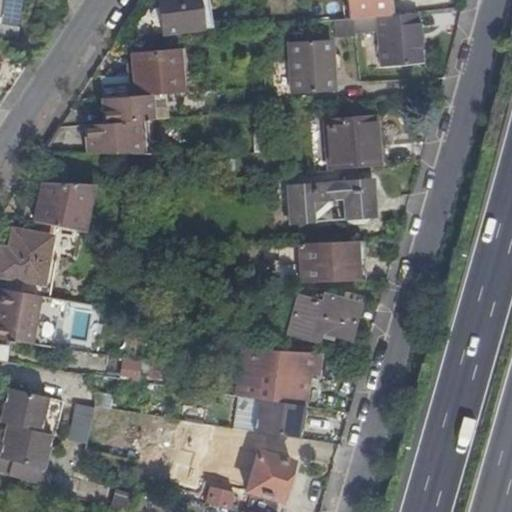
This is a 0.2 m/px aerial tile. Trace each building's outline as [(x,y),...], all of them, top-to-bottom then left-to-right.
[(20,2),(20,0),(0,0),(0,37),(8,39),(15,2),(20,2)] [(155,0),(157,9),(158,21),(160,35),(199,30),(195,0),(155,0)] [(195,0),(199,30),(210,29),(206,0),(195,0)] [(347,0),(350,19),(354,19),(386,16),(384,0),(347,0)] [(158,21),(157,9),(151,10),(148,13),(149,19),(153,22),(158,21)] [(354,19),(355,33),(381,30),(383,67),(423,64),(420,12),(386,16),(354,19)] [(334,37),(355,35),(355,33),(354,19),(350,19),(332,21),(334,37)] [(330,40),(288,43),(290,94),(333,91),(330,40)] [(133,96),(148,95),(181,93),(178,50),(131,54),(132,67),(133,96)] [(178,50),(181,93),(188,92),(185,50),(178,50)] [(99,70),(101,99),(133,96),(132,67),(99,70)] [(101,99),(102,116),(149,114),(148,95),(133,96),(101,99)] [(149,119),(149,114),(102,116),(102,123),(134,121),(149,119)] [(377,142),(385,141),(383,117),(376,118),(377,142)] [(329,147),(377,142),(376,118),(327,121),(329,147)] [(137,154),(134,121),(102,123),(83,125),(85,154),(137,154)] [(387,165),(385,141),(377,142),(379,166),(387,165)] [(379,166),(377,142),(329,147),(330,170),(379,166)] [(280,144),(268,144),(268,152),(280,151),(280,144)] [(290,222),(310,221),(314,221),(314,218),(292,219),(289,187),(370,181),(372,213),(343,215),(343,218),(376,216),(372,177),(288,184),(290,222)] [(292,219),(314,218),(314,215),(313,203),(331,201),(342,200),(343,215),(372,213),(370,181),(289,187),(292,219)] [(91,185),(40,183),(32,222),(81,232),(91,185)] [(314,215),(318,215),(332,207),(331,201),(313,203),(314,215)] [(340,242),(347,241),(346,222),(340,222),(337,220),(337,214),(318,215),(314,215),(314,218),(314,221),(310,221),(311,243),(340,242)] [(0,247),(0,253),(44,262),(49,237),(13,230),(9,249),(0,247)] [(300,283),(359,280),(357,241),(347,241),(340,242),(311,243),(298,243),(300,283)] [(44,262),(0,253),(0,274),(19,278),(19,277),(40,281),(44,262)] [(10,342),(29,345),(38,295),(0,288),(0,339),(5,341),(4,342),(9,343),(10,342)] [(349,340),(360,303),(324,293),(321,302),(297,295),(286,332),(318,342),(321,332),(349,340)] [(86,340),(91,312),(76,309),(71,337),(86,340)] [(321,353),(239,348),(232,396),(238,397),(303,407),(305,407),(309,374),(318,376),(321,353)] [(120,365),(93,361),(91,374),(118,378),(120,365)] [(54,435),(62,400),(6,388),(0,413),(0,422),(5,424),(0,443),(0,458),(42,468),(50,434),(54,435)] [(233,428),(298,438),(303,407),(238,397),(233,428)] [(73,405),(67,443),(86,446),(92,408),(73,405)] [(281,500),(291,462),(258,452),(247,489),(251,491),(247,506),(266,511),(275,511),(280,500),(281,500)] [(139,460),(132,485),(161,492),(165,476),(147,471),(149,462),(139,460)] [(210,487),(205,504),(229,510),(234,494),(210,487)]
